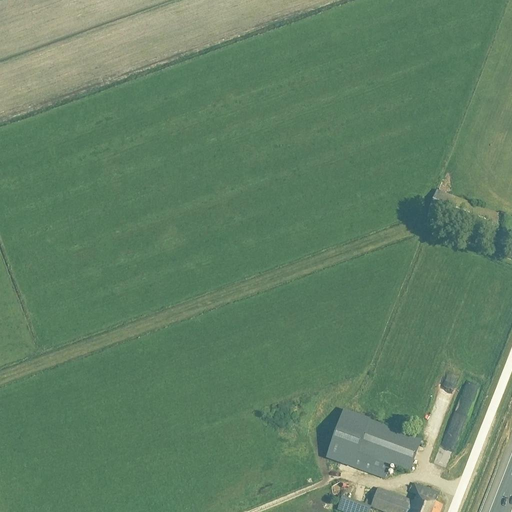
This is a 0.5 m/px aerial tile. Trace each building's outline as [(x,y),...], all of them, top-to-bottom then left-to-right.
[(500,217),(436,191),(429,210),(487,233),(487,235),(492,237),(500,217)] [(508,240),(511,229),(511,221),(502,217),(495,235),(508,240)] [(446,403),(456,383),(446,378),(436,399),(446,403)] [(344,411),(326,458),(328,459),(352,468),(384,480),(390,465),(409,472),(421,440),(369,421),(370,420),(357,416),(344,411)] [(439,511),(442,505),(435,503),(439,493),(413,484),(410,494),(417,496),(414,503),(377,489),(370,508),(381,511),(439,511)] [(368,511),(370,508),(342,497),(337,511),(340,511),(368,511)]
